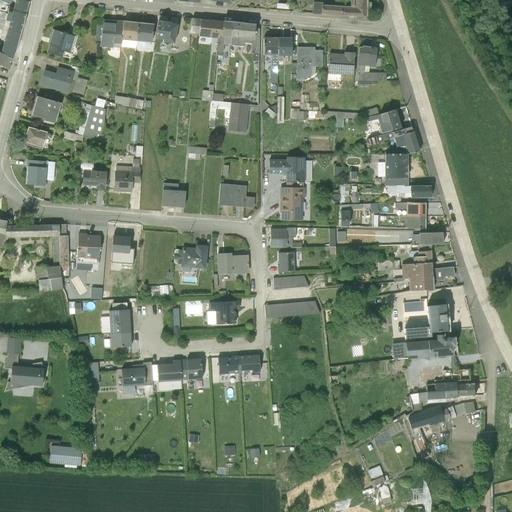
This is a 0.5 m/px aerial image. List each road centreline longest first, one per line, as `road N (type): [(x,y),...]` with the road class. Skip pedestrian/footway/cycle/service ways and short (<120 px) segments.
road 1 (unclassified): [(0,184),(41,212),(253,229),(256,341),(157,351),(150,308)]
road 2 (unclassified): [(399,31),(457,228),(511,362)]
road 3 (unclassified): [(94,0),(399,31)]
road 4 (tertiary): [(37,0),(0,139)]
